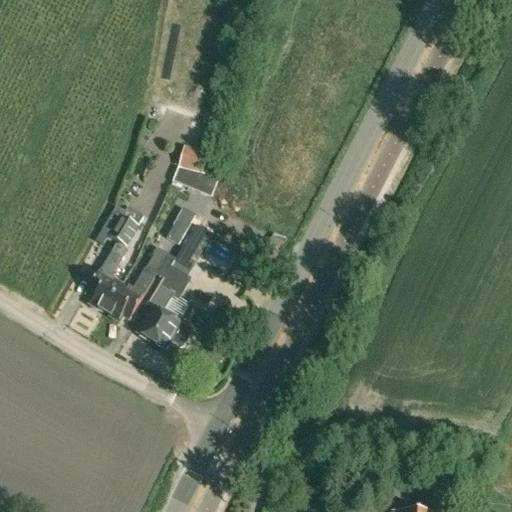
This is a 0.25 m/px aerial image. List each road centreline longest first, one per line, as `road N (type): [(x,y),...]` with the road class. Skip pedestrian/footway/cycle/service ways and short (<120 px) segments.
road 1 (unclassified): [(219,424),(443,0)]
road 2 (unclassified): [(219,424),(0,306)]
